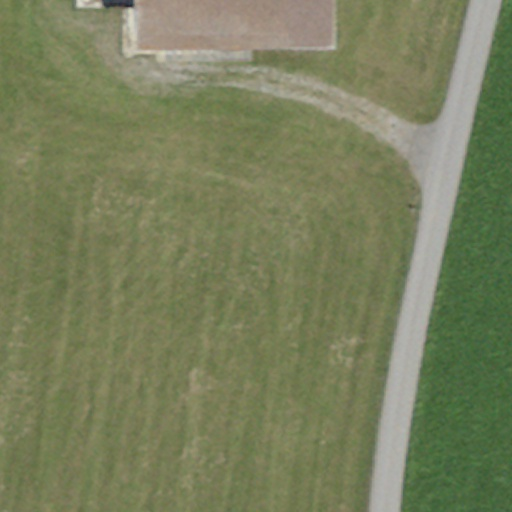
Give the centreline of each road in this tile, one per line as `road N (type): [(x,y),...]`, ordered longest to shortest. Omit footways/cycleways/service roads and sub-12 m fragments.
road 1 (unclassified): [(382,511),(410,334),(489,0)]
road 2 (track): [(226,77),(321,101),(449,168)]
